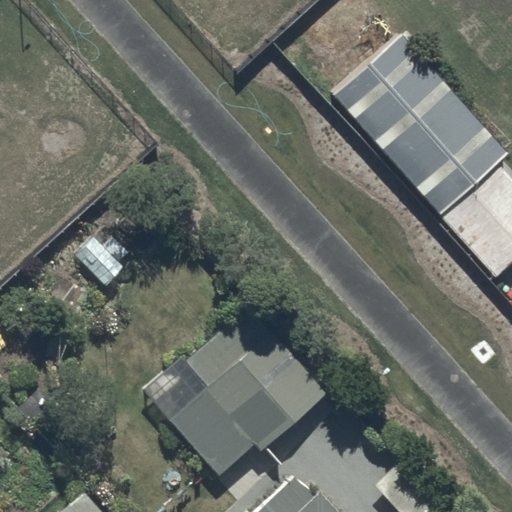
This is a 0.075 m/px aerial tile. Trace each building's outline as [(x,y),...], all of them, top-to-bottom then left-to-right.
[(507,157),(403,34),(327,98),(431,221),(507,157)] [(51,114),(0,160),(0,271),(107,175),(51,114)] [(137,390),(219,480),(252,450),(260,458),(326,398),(244,307),(173,370),(166,363),(137,390)] [(450,511),(401,462),(371,492),(391,511),(450,511)] [(253,511),(328,511),(293,475),(253,511)] [(107,511),(87,489),(61,511),(107,511)]
